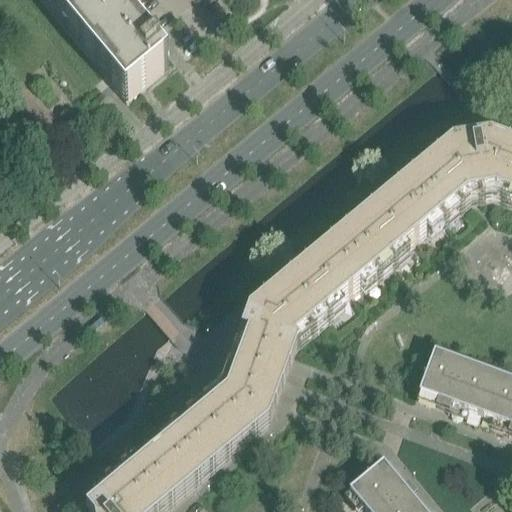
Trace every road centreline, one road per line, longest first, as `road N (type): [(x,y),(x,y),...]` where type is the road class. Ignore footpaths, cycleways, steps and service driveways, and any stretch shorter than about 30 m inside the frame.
road 1 (secondary): [(0,363),(437,0)]
road 2 (secondary): [(359,0),(0,288)]
